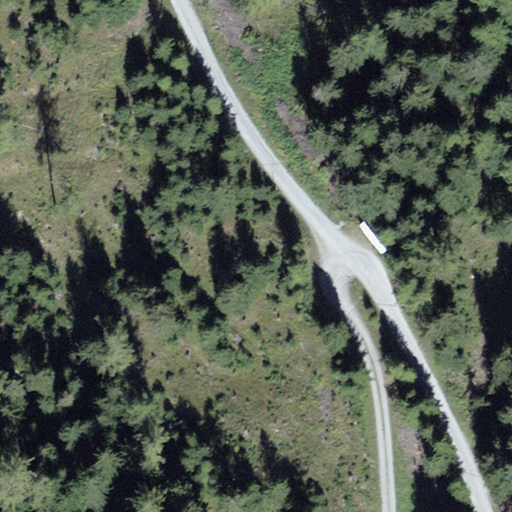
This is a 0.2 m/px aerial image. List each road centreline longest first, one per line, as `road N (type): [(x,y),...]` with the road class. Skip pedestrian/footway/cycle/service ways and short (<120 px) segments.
road 1 (track): [(177,0),(230,105),(325,235),(336,301),(372,365),(385,511)]
road 2 (track): [(331,272),(343,263),(362,266),(386,296),(448,417),(482,511)]
